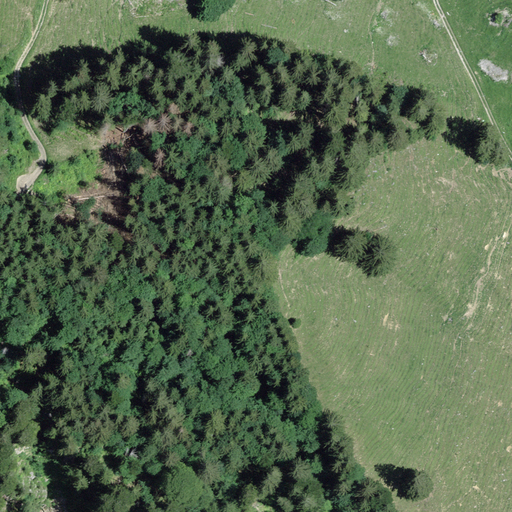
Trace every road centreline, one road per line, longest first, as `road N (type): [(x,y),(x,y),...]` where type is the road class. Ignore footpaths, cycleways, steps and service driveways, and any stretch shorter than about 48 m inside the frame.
road 1 (track): [(42,0),(14,91),(45,156),(26,184),(0,195)]
road 2 (track): [(511,147),(437,0)]
